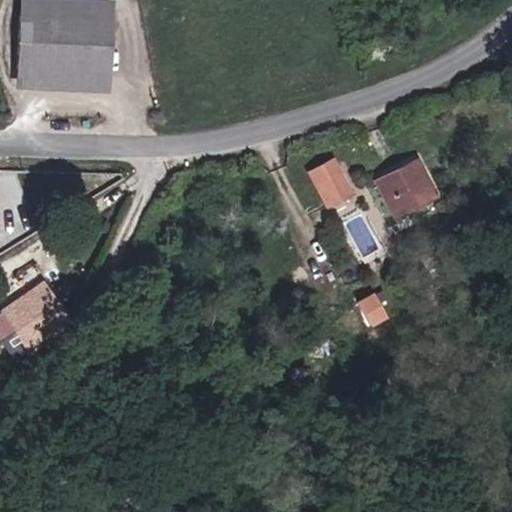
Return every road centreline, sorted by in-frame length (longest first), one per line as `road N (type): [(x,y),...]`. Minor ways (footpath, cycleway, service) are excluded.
road 1 (unclassified): [(0,147),(192,147),(372,104),(472,61),(511,29)]
road 2 (unknown): [(141,147),(87,285),(0,453)]
